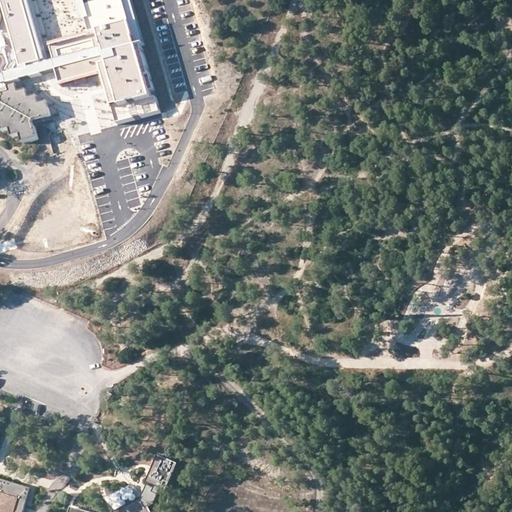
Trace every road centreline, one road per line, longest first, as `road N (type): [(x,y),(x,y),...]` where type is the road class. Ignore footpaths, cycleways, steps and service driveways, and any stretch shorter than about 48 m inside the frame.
road 1 (track): [(511,352),(349,366),(221,325),(180,348)]
road 2 (track): [(183,239),(225,169),(295,0)]
road 3 (track): [(312,178),(301,271),(261,308),(248,334)]
road 4 (track): [(53,300),(183,239)]
road 5 (track): [(255,412),(312,468),(318,511)]
